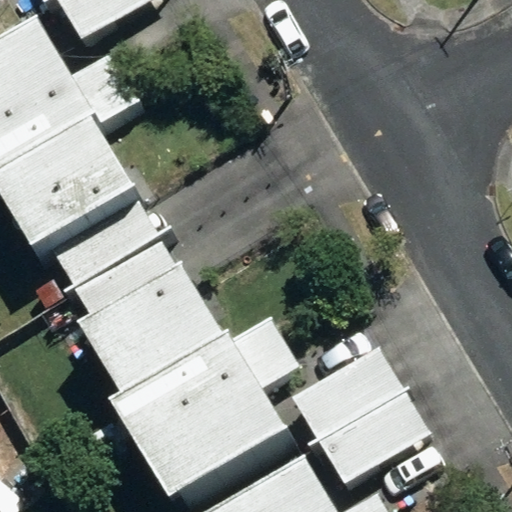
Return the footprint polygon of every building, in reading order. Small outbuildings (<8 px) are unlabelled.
[(178,0),(63,0),(96,52),(179,0),(178,0)] [(143,412),(131,419),(189,511),(202,511),(308,447),(277,396),(311,375),(281,327),(243,350),(200,281),(193,285),(146,210),(156,204),(112,133),(150,110),(119,59),(84,81),(54,33),(0,66),(0,199),(1,201),(11,195),(55,266),(62,261),(110,337),(100,343),(143,412)] [(389,357),(304,408),(357,495),(442,443),(389,357)] [(392,511),(387,504),(374,511),(346,511),(343,506),(355,498),(337,470),(325,477),(323,474),(261,511),(392,511)] [(0,511),(11,511),(0,498),(0,511)]
